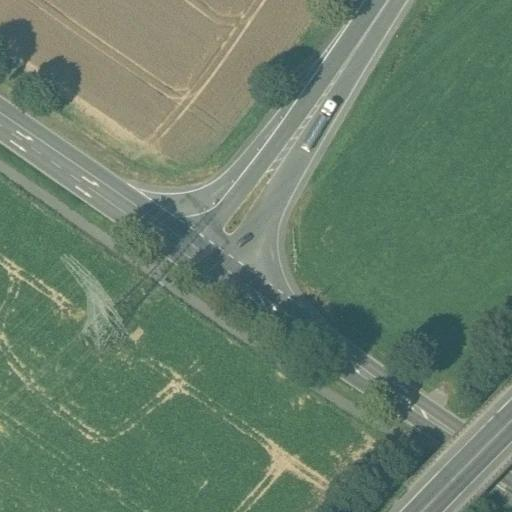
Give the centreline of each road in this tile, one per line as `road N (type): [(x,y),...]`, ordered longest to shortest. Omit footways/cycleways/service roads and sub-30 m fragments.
road 1 (tertiary): [(205,255),(511,467)]
road 2 (primary): [(205,255),(389,0)]
road 3 (tertiary): [(0,114),(205,255)]
road 4 (primary): [(511,424),(424,511)]
